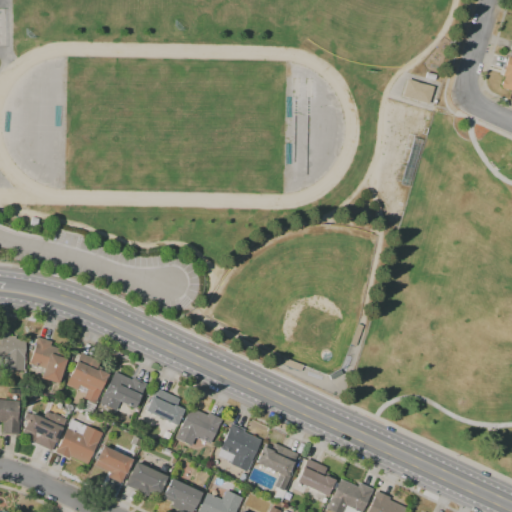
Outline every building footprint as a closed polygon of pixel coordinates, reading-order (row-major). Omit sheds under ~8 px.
[(511,93),(511,91),(501,88),(501,86),(500,86),(502,81),(503,81),(504,77),(502,76),(504,69),(508,57),(511,58),(511,93)] [(434,81),(425,78),(426,72),(435,75),(434,81)] [(428,104),(402,96),(407,79),(433,87),(428,104)] [(410,187),(399,184),(414,138),(424,141),(410,187)] [(353,346),(347,344),(355,323),(361,325),(353,346)] [(22,371),(2,370),(2,368),(0,367),(0,332),(9,333),(9,337),(24,338),(22,357),(23,357),(22,371)] [(57,385),(40,379),(43,369),(28,364),(37,337),(50,342),(49,346),(67,352),(64,359),(66,360),(57,385)] [(94,404),(83,399),(85,393),(77,389),(76,390),(65,386),(80,353),(99,362),(97,366),(109,371),(105,378),(100,389),(101,389),(94,404)] [(298,371),(279,364),(281,357),(301,365),(298,371)] [(331,380),(328,375),(339,369),(342,374),(331,380)] [(115,411),(98,403),(103,392),(104,392),(113,372),(130,380),(132,378),(145,384),(143,390),(142,389),(133,409),(119,402),(115,411)] [(144,411),(154,388),(178,399),(176,404),(183,407),(175,426),(144,411)] [(17,435),(2,434),(3,422),(0,422),(0,400),(17,402),(16,412),(20,412),(17,435)] [(68,414),(64,403),(73,406),(68,414)] [(190,447),(173,439),(179,428),(180,428),(190,408),(206,416),(207,413),(221,419),(218,425),(208,444),(194,437),(190,447)] [(51,451),(26,439),(29,433),(22,429),(30,413),(42,419),(45,411),(52,414),(52,413),(66,419),(55,443),(51,451)] [(87,465),(69,457),(68,459),(54,453),(56,448),(57,448),(71,419),(101,433),(96,443),(97,443),(87,465)] [(245,472),(229,465),(231,463),(217,456),(220,449),(219,449),(228,429),(230,423),(244,430),(243,433),(260,440),(258,445),(257,445),(250,460),(251,461),(245,472)] [(280,502),(272,499),(276,491),(274,490),(275,488),(273,487),(279,474),(254,463),(262,447),(263,447),(264,444),(272,447),(273,443),(297,455),(293,464),(294,465),(283,490),(285,491),(280,502)] [(120,484),(107,477),(109,473),(93,465),(102,446),(131,460),(120,484)] [(326,496),(296,483),(306,459),(325,468),(323,472),(334,478),(326,496)] [(147,496),(124,485),(135,463),(165,477),(158,493),(150,490),(147,496)] [(242,481),(238,479),(241,473),(246,475),(242,481)] [(190,511),(181,511),(171,507),(173,503),(161,498),(170,479),(200,493),(190,511)] [(360,511),(331,511),(325,509),(329,501),(339,479),(357,487),(358,483),(372,490),(369,495),(368,495),(360,511)] [(234,511),(196,511),(206,493),(220,500),(225,491),(241,498),(237,508),(236,508),(234,511)] [(367,511),(374,497),(373,497),(375,492),(389,498),(388,500),(405,508),(403,511),(367,511)]
